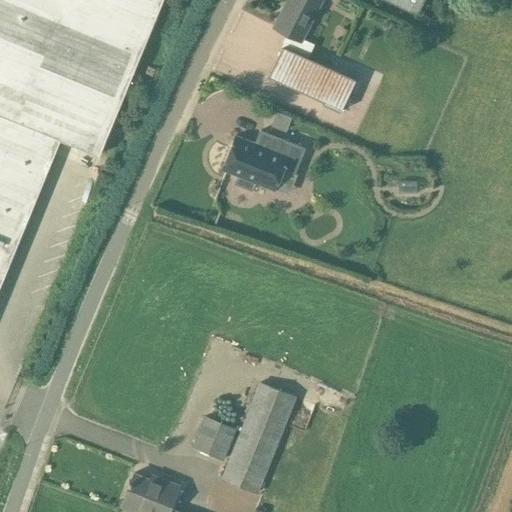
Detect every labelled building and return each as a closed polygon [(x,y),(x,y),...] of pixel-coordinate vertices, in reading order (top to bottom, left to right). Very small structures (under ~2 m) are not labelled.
[(161,0),(0,0),(0,283),(59,139),(98,155),(161,0)] [(287,0),(274,27),(300,40),(320,0),(287,0)] [(422,0),(387,0),(416,13),(422,0)] [(417,19),(427,24),(431,16),(421,11),(417,19)] [(281,47),(268,76),(341,109),(354,80),(281,47)] [(278,112),(272,126),(286,132),(292,118),(278,112)] [(294,173),(304,148),(260,130),(259,132),(264,134),(261,143),(256,141),(255,143),(235,135),(222,168),(238,174),(235,183),(252,190),(255,181),(274,188),(282,168),(294,173)] [(297,396),(261,382),(259,381),(220,479),(257,494),(297,396)] [(236,429),(204,416),(191,447),(194,448),(194,449),(223,461),(236,429)] [(149,479),(133,473),(122,500),(141,508),(139,511),(179,511),(169,508),(178,485),(151,474),(149,479)]
